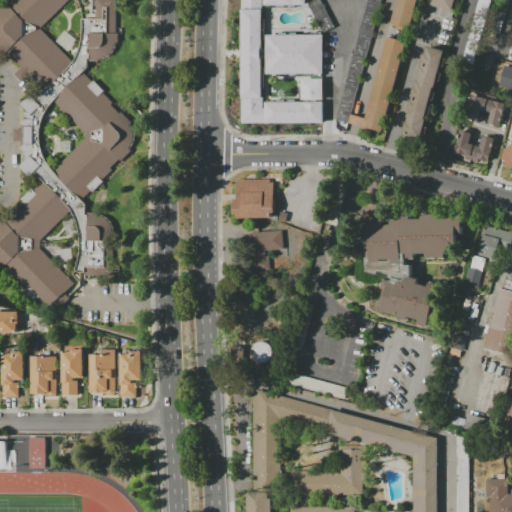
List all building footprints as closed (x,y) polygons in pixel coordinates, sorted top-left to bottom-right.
[(6,0),(0,6),(0,49),(19,66),(12,73),(22,83),(28,77),(43,90),(35,99),(30,95),(20,105),(26,111),(23,112),(23,119),(20,122),(20,129),(13,129),(13,140),(19,140),(19,148),(23,152),(23,157),(25,159),(19,166),(28,175),(33,171),(41,179),(3,218),(0,220),(0,265),(2,268),(4,265),(13,274),(10,277),(43,311),(52,302),(59,307),(69,297),(67,295),(64,292),(73,283),(38,248),(39,240),(69,207),(74,214),(77,223),(79,233),(80,245),(79,257),(76,266),(72,274),(79,281),(79,271),(83,271),(84,276),(113,274),(113,232),(112,226),(109,220),(106,217),(98,214),(98,211),(93,211),(93,207),(86,207),(85,202),(81,198),(89,190),(86,187),(97,176),(102,179),(111,170),(110,168),(119,158),(121,159),(131,150),(128,148),(131,144),(133,138),(134,133),(132,128),(129,125),(131,122),(121,111),(119,113),(111,106),(113,104),(103,93),(105,91),(94,80),(91,82),(84,73),(88,68),(88,62),(98,62),(98,59),(104,59),(108,56),(112,52),(115,47),(116,43),(118,43),(118,34),(115,34),(115,0),(95,0),(95,14),(81,14),(82,19),(83,27),(82,35),(81,43),(79,51),(76,59),(73,62),(40,28),(69,0),(6,0)] [(241,9),(241,0),(261,0),(261,9),(241,9)] [(307,4),(315,0),(320,0),(334,27),(322,33),(307,4)] [(379,0),(347,122),(335,119),(367,0),(379,0)] [(416,0),(409,29),(390,24),(396,0),(416,0)] [(433,0),(453,0),(451,10),(432,5),(433,0)] [(490,0),(474,56),(463,53),(477,0),(490,0)] [(323,35),(323,124),(242,124),(241,9),(261,9),(262,43),(266,43),(266,35),(323,35)] [(406,41),(382,132),(361,126),(363,117),(365,117),(387,36),(406,41)] [(426,46),(444,51),(421,139),(402,135),(426,46)] [(484,65),(487,56),(494,58),(492,67),(484,65)] [(511,68),(511,90),(501,87),(506,67),(511,68)] [(466,117),(470,105),(469,105),(471,95),(488,99),(485,111),(480,109),(477,120),(466,117)] [(489,100),(505,104),(503,113),(501,113),(498,125),(488,123),(491,112),(486,111),(489,100)] [(461,129),(472,133),(469,144),(475,146),(472,156),(455,151),(461,129)] [(494,139),(488,160),(473,156),(475,146),(479,147),(482,136),(494,139)] [(240,179),(271,179),(271,183),(275,183),(275,212),(271,212),(271,217),(237,218),(237,214),(232,214),(232,199),(237,199),(236,183),(240,183),(240,179)] [(281,211),(287,213),(285,222),(278,221),(281,211)] [(463,215),(464,251),(446,252),(446,257),(426,257),(426,252),(416,252),(417,258),(406,258),(406,253),(401,253),(401,264),(392,264),(392,259),(381,260),(381,263),(371,263),(371,259),(368,259),(368,251),(371,251),(371,246),(363,246),(362,223),(370,223),(370,221),(380,221),(380,225),(391,224),(391,221),(400,220),(400,216),(410,215),(410,219),(421,219),(421,215),(441,214),(441,219),(451,218),(451,216),(463,215)] [(487,226),(511,232),(511,241),(507,261),(480,254),(487,226)] [(282,230),(284,249),(264,251),(265,256),(268,256),(270,269),(256,271),(252,233),(282,230)] [(474,255),(486,259),(479,284),(467,281),(474,255)] [(427,327),(417,324),(418,320),(408,317),(407,320),(375,310),(378,300),(381,301),(385,289),(381,288),(384,278),(392,280),(393,276),(428,286),(429,281),(440,285),(434,304),(439,305),(435,320),(430,319),(427,327)] [(501,288),(511,291),(511,355),(485,348),(501,288)] [(0,312),(18,312),(18,332),(0,332),(0,312)] [(253,362),(272,362),(271,342),(252,342),(253,362)] [(62,351),(72,351),(72,348),(83,348),(83,378),(75,378),(75,380),(78,380),(78,395),(62,395),(62,351)] [(3,352),(13,352),(13,351),(25,351),(25,380),(16,380),(16,382),(18,382),(18,388),(20,388),(20,396),(3,396),(3,352)] [(121,353),(131,353),(131,351),(142,351),(142,380),(133,380),(133,383),(136,383),(136,397),(121,397),(121,353)] [(89,354),(115,354),(116,395),(103,395),(103,393),(89,393),(89,354)] [(31,357),(57,357),(57,396),(44,396),(44,395),(31,395),(31,357)] [(347,388),(344,399),(290,385),(293,374),(347,388)] [(283,420),(284,472),(339,471),(339,447),(366,446),(366,491),(253,491),(253,389),(437,437),(437,438),(437,511),(247,511),(247,493),(268,492),(268,498),(271,498),(271,511),(414,511),(414,457),(283,420)] [(455,511),(467,511),(468,436),(456,436),(455,511)] [(29,467),(45,467),(45,437),(29,437),(29,467)] [(5,441),(0,441),(0,470),(14,470),(14,450),(5,450),(5,441)] [(487,479),(508,479),(508,494),(511,494),(511,511),(489,511),(489,498),(487,498),(487,479)]
